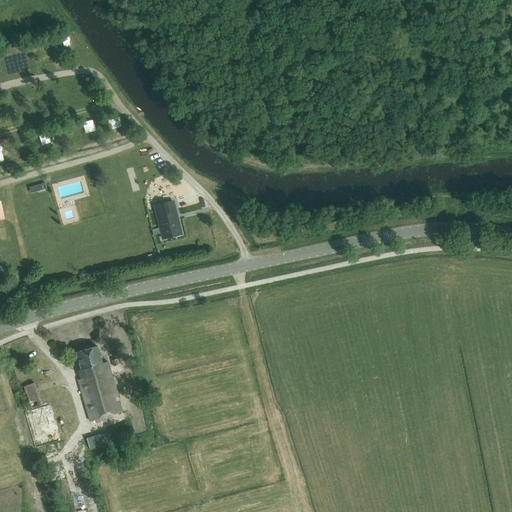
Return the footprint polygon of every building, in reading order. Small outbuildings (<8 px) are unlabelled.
[(69,35),(61,37),(65,47),(73,45),(69,35)] [(113,128),(124,128),(123,117),(112,117),(113,128)] [(20,152),(29,150),(26,138),(17,140),(20,152)] [(152,152),(144,154),(146,160),(153,158),(152,152)] [(156,211),(163,238),(181,234),(174,206),(156,211)] [(90,421),(123,412),(109,362),(102,363),(97,346),(76,352),(81,370),(79,370),(82,379),(78,380),(90,421)] [(86,438),(90,450),(97,448),(94,436),(86,438)]
